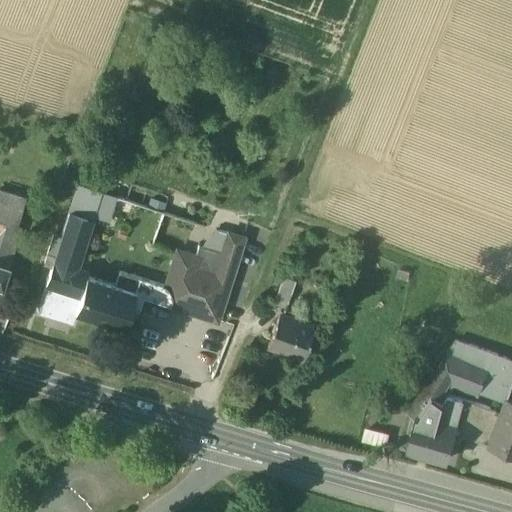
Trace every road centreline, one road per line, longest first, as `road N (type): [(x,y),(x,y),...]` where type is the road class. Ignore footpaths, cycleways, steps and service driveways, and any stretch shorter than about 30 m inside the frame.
road 1 (secondary): [(238,441),(485,511)]
road 2 (secondary): [(0,368),(238,441)]
road 3 (unknown): [(238,441),(319,278)]
